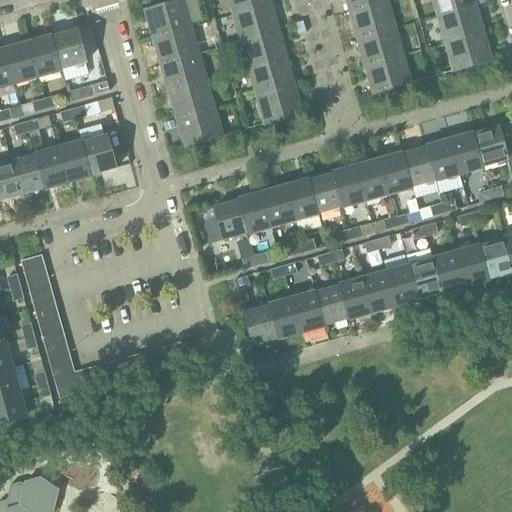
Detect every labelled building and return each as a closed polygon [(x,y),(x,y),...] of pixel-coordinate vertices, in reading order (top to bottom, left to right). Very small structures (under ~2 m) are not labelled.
[(237,16),(272,6),(269,0),(232,0),(236,13),(231,15),(232,18),(237,16)] [(344,0),(348,13),(383,3),(381,0),(344,0)] [(436,18),(441,17),(476,7),(476,6),(474,0),(436,0),(440,14),(435,15),(436,18)] [(151,39),(185,29),(179,5),(184,4),(183,1),(143,12),(151,39)] [(388,2),(383,3),(348,13),(355,40),(390,30),(384,6),(388,5),(388,2)] [(239,44),(244,43),(279,33),(272,6),(237,16),(243,40),(239,42),(239,44)] [(444,45),(448,43),(483,34),(476,7),(441,17),(448,41),(443,42),(444,45)] [(190,28),(185,29),(151,39),(159,66),(193,57),(186,32),(191,31),(190,28)] [(390,30),(355,40),(363,67),(398,57),(391,33),(395,31),(395,29),(390,30)] [(62,70),(86,64),(76,30),(53,37),(62,70)] [(247,71),(252,70),(287,60),(279,33),(244,43),(251,67),(246,69),(247,71)] [(483,34),(448,43),(455,68),(450,69),(451,72),(491,61),(483,34)] [(39,77),(62,70),(53,37),(29,44),(39,77)] [(29,44),(6,50),(15,84),(39,77),(29,44)] [(0,88),(15,84),(6,50),(0,51),(0,88)] [(198,55),(193,57),(159,66),(166,93),(201,83),(194,59),(199,58),(198,55)] [(402,56),(398,57),(363,67),(371,95),(410,84),(410,83),(405,84),(398,60),(403,58),(402,56)] [(294,87),(287,60),(252,70),(259,94),(254,96),(255,98),(259,97),(294,87)] [(201,83),(166,93),(174,120),(208,110),(202,86),(207,84),(206,82),(201,83)] [(106,83),(92,87),(95,96),(109,92),(106,83)] [(82,100),(95,96),(92,87),(80,90),(82,100)] [(302,114),(294,87),(259,97),(266,121),(261,123),(262,125),(302,114)] [(56,97),(44,100),(47,110),(59,106),(56,97)] [(112,99),(97,103),(100,114),(109,112),(114,110),(115,110),(112,99)] [(47,110),(44,100),(33,103),(35,113),(47,110)] [(87,117),(84,107),(72,110),(75,120),(87,117)] [(214,109),(208,110),(174,120),(182,148),(221,137),(221,136),(216,137),(209,113),(214,112),(214,109)] [(9,110),(0,112),(0,122),(12,119),(9,110)] [(63,123),(75,120),(72,110),(61,114),(63,123)] [(40,130),(37,120),(25,124),(28,133),(40,130)] [(163,124),(165,131),(175,128),(173,122),(163,124)] [(16,136),(28,133),(25,124),(14,127),(16,136)] [(503,150),(500,139),(496,128),(473,135),(482,168),(506,161),(503,150)] [(459,175),(482,168),(473,135),(449,142),(459,175)] [(511,147),(511,135),(500,139),(503,150),(511,147)] [(81,143),(91,176),(115,169),(106,136),(81,143)] [(435,181),(459,175),(449,142),(425,148),(435,181)] [(77,180),(91,176),(81,143),(58,150),(67,183),(77,180)] [(511,147),(503,150),(506,161),(511,159),(511,147)] [(435,181),(425,148),(402,155),(411,188),(435,181)] [(67,183),(58,150),(34,156),(44,189),(53,187),(67,183)] [(388,195),(411,188),(402,155),(378,162),(388,195)] [(30,193),(44,189),(34,156),(11,163),(20,196),(30,193)] [(388,195),(378,162),(355,168),(364,201),(388,195)] [(0,201),(6,200),(20,196),(11,163),(0,165),(0,201)] [(341,208),(364,201),(355,168),(331,175),(341,208)] [(317,215),(341,208),(331,175),(307,182),(317,215)] [(307,182),(284,188),(293,222),(317,215),(307,182)] [(270,228),(293,222),(284,188),(260,195),(270,228)] [(500,188),(489,191),(491,201),(503,197),(500,188)] [(491,201),(489,191),(477,195),(479,204),(491,201)] [(260,195),(237,202),(246,235),(270,228),(260,195)] [(453,201),(441,204),(444,214),(456,210),(453,201)] [(222,242),(246,235),(237,202),(213,208),(216,218),(216,221),(203,224),(209,245),(222,241),(222,242)] [(429,208),(432,217),(444,214),(441,204),(429,208)] [(197,209),(199,217),(200,216),(206,214),(204,207),(197,209)] [(197,209),(189,212),(192,222),(201,220),(200,216),(199,217),(197,209)] [(484,221),(482,211),(470,215),(472,224),(484,221)] [(406,214),(394,218),(397,228),(409,225),(406,214)] [(460,227),(472,224),(470,215),(458,218),(460,227)] [(397,228),(394,218),(372,224),(374,234),(397,228)] [(437,234),(434,225),(422,228),(425,237),(437,234)] [(359,227),(347,231),(350,241),(362,237),(359,227)] [(413,241),(425,237),(422,228),(410,231),(413,241)] [(335,234),(338,244),(350,241),(347,231),(335,234)] [(390,248),(387,238),(375,241),(378,251),(390,248)] [(511,273),(511,238),(503,241),(511,274),(511,273)] [(312,241),(300,244),(302,254),(314,251),(312,241)] [(366,254),(378,251),(375,241),(364,245),(366,254)] [(488,281),(511,274),(503,241),(479,248),(488,281)] [(288,247),(291,257),(302,254),(300,244),(288,247)] [(479,248),(455,254),(465,287),(488,281),(479,248)] [(343,261),(340,251),(328,255),(331,264),(343,261)] [(265,254),(253,257),(255,267),(267,264),(265,254)] [(441,294),(465,287),(455,254),(432,261),(441,294)] [(45,265),(42,255),(20,261),(23,271),(45,265)] [(319,267),(331,264),(328,255),(316,258),(319,267)] [(241,260),(244,270),(255,267),(253,257),(241,260)] [(418,300),(441,294),(432,261),(408,267),(418,300)] [(48,276),(45,265),(23,271),(26,282),(48,276)] [(296,274),(293,265),(281,268),(284,277),(296,274)] [(394,307),(418,300),(408,267),(385,274),(394,307)] [(272,281),(284,277),(281,268),(269,271),(272,281)] [(394,307),(385,274),(361,281),(370,314),(394,307)] [(294,275),(285,278),(288,286),(296,284),(294,275)] [(7,279),(10,291),(20,288),(17,276),(7,279)] [(29,293),(51,287),(48,276),(26,282),(29,293)] [(245,278),(234,281),(237,291),(248,287),(245,278)] [(347,320),(370,314),(361,281),(337,287),(347,320)] [(54,298),(51,287),(29,293),(32,304),(54,298)] [(347,320),(337,287),(314,294),(323,327),(347,320)] [(13,303),(23,300),(20,288),(10,291),(13,303)] [(300,334),(323,327),(314,294),(290,300),(300,334)] [(35,314),(57,309),(54,298),(32,304),(35,314)] [(300,334),(290,300),(267,307),(276,340),(300,334)] [(252,347),(276,340),(267,307),(243,314),(252,347)] [(60,319),(57,309),(35,314),(38,325),(60,319)] [(41,336),(63,330),(60,319),(38,325),(41,336)] [(20,327),(24,339),(34,337),(30,325),(20,327)] [(66,341),(63,330),(41,336),(44,347),(66,341)] [(27,351),(37,348),(34,337),(24,339),(27,351)] [(47,358),(69,352),(66,341),(44,347),(47,358)] [(177,367),(188,364),(182,343),(172,346),(177,367)] [(0,372),(11,369),(4,345),(0,345),(0,372)] [(167,370),(177,367),(172,346),(161,349),(167,370)] [(167,370),(161,349),(150,352),(156,373),(167,370)] [(72,362),(69,352),(47,358),(50,368),(72,362)] [(145,376),(156,373),(150,352),(139,355),(145,376)] [(145,376),(139,355),(128,358),(134,379),(145,376)] [(124,382),(134,379),(128,358),(118,361),(124,382)] [(113,385),(124,382),(118,361),(107,364),(113,385)] [(59,400),(80,394),(75,373),(72,362),(50,368),(59,400)] [(113,385),(107,364),(96,367),(102,388),(113,385)] [(91,391),(102,388),(96,367),(85,370),(91,391)] [(0,372),(0,398),(18,393),(11,369),(0,372)] [(91,391),(85,370),(75,373),(80,394),(91,391)] [(34,376),(37,388),(47,385),(44,374),(34,376)] [(40,400),(50,397),(47,385),(37,388),(40,400)] [(0,425),(25,419),(24,418),(18,393),(0,398),(0,425)] [(0,511),(52,511),(58,492),(39,479),(37,480),(25,483),(24,485),(19,484),(10,486),(7,501),(0,503),(0,511)]
